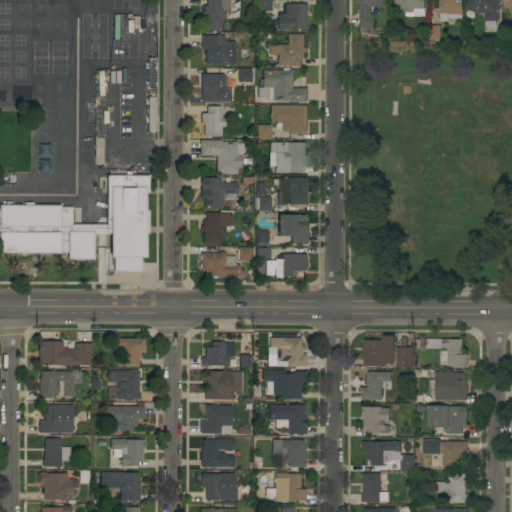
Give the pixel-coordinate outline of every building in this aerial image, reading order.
[(229,0),(229,12),(225,12),(225,19),(220,19),(221,30),(203,30),(203,16),(201,16),(201,11),(203,11),(203,5),(206,5),(206,0),(229,0)] [(270,0),(270,10),(257,10),(257,7),(254,7),(254,0),(270,0)] [(384,0),(384,6),(370,6),(370,14),(374,14),(374,29),(359,29),(359,0),(384,0)] [(424,0),(424,9),(413,9),(413,12),(404,12),(404,9),(395,9),(395,0),(424,0)] [(448,18),(448,21),(439,21),(439,14),(436,14),(436,8),(439,8),(439,0),(462,0),(462,18),(448,18)] [(499,0),(499,21),(496,21),(496,27),(486,27),(486,21),(484,21),(484,13),(478,13),(478,9),(467,9),(467,0),(499,0)] [(511,0),(511,18),(511,13),(509,13),(509,8),(503,8),(503,0),(511,0)] [(307,29),(289,29),(289,30),(277,30),(277,27),(276,27),(276,18),(277,18),(277,13),(283,13),(283,4),(307,4),(307,29)] [(440,26),(440,39),(428,39),(429,26),(440,26)] [(304,34),(304,47),(307,47),(307,53),(304,53),(304,59),(301,59),(301,66),(276,66),(276,55),(267,55),(267,44),(278,44),(286,44),(286,34),(304,34)] [(225,36),(225,42),(233,42),(233,63),(221,63),(221,64),(204,64),(204,48),(200,48),(200,35),(225,36)] [(237,68),(250,68),(250,81),(237,82),(237,68)] [(291,88),(307,88),(307,102),(287,102),(287,101),(271,101),(271,99),(267,99),(267,98),(257,98),(257,87),(261,87),(261,70),(282,70),(282,68),(288,68),(288,70),(291,70),(291,88)] [(200,74),(224,74),(224,89),(232,90),(232,102),(200,101),(200,74)] [(307,105),(307,133),(286,133),(286,131),(280,131),(280,128),(278,128),(278,123),(269,123),(269,119),(268,118),(268,114),(269,112),(269,105),(307,105)] [(221,118),(224,118),(224,127),(221,127),(221,136),(203,136),(203,124),(200,124),(200,113),(206,113),(206,106),(221,106),(221,118)] [(270,125),(270,139),(256,139),(256,125),(270,125)] [(199,155),(199,140),(220,140),(220,142),(237,142),(237,143),(243,143),(242,153),(239,153),(239,155),(241,155),(240,168),(236,168),(236,174),(215,174),(215,156),(199,155)] [(304,156),(307,156),(307,167),(301,166),(301,174),(274,173),(274,167),(269,167),(269,143),(304,144),(304,156)] [(0,205),(60,205),(60,207),(72,207),(72,224),(105,224),(105,175),(125,175),(125,173),(130,173),(130,175),(148,175),(148,192),(147,192),(147,197),(145,197),(145,211),(148,211),(147,234),(144,234),(144,258),(140,258),(140,272),(112,272),(112,258),(109,258),(109,234),(93,234),(93,260),(66,260),(66,254),(0,253),(0,205)] [(204,207),(204,198),(200,198),(200,178),(216,178),(216,179),(220,179),(220,180),(222,180),(222,182),(237,182),(237,194),(236,194),(236,200),(222,200),(222,206),(204,207)] [(306,204),(276,204),(276,191),(278,191),(278,178),(287,178),(306,178),(306,204)] [(264,183),(264,195),(256,195),(256,183),(264,183)] [(270,211),(256,210),(253,210),(253,197),(270,197),(270,211)] [(202,245),(202,231),(200,231),(200,226),(202,226),(202,220),(205,220),(205,213),(220,213),(220,214),(232,214),(232,226),(231,226),(231,229),(224,229),(224,234),(220,234),(220,245),(202,245)] [(306,243),(290,243),(290,236),(277,236),(277,215),(306,215),(306,243)] [(267,231),(267,246),(254,246),(254,231),(267,231)] [(243,261),(243,262),(241,262),(241,261),(238,261),(238,259),(236,259),(237,249),(238,249),(238,247),(251,248),(251,252),(253,252),(253,260),(251,260),(251,261),(243,261)] [(255,248),(269,248),(269,260),(255,259),(255,248)] [(216,277),(216,278),(211,278),(211,276),(204,276),(204,271),(200,271),(200,269),(199,268),(199,264),(200,264),(200,260),(199,260),(199,255),(200,255),(200,253),(219,253),(219,251),(224,252),(224,253),(224,257),(235,257),(234,264),(239,264),(239,270),(243,270),(243,277),(216,277)] [(305,254),(305,270),(295,270),(295,277),(282,276),(282,277),(274,277),(274,258),(281,259),(281,254),(305,254)] [(363,359),(362,359),(362,346),(364,346),(364,340),(382,340),(382,336),(394,336),(394,364),(383,364),(383,367),(381,367),(381,366),(363,366),(363,359)] [(144,338),(144,352),(139,352),(139,358),(138,358),(138,366),(123,366),(123,363),(120,363),(120,347),(115,347),(115,338),(144,338)] [(300,338),(300,348),(301,348),(301,353),(300,353),(300,354),(305,354),(305,366),(285,366),(285,348),(279,348),(279,338),(300,338)] [(428,349),(428,339),(462,339),(462,355),(467,355),(467,367),(447,366),(447,361),(441,361),(440,359),(440,355),(441,351),(447,351),(447,349),(428,349)] [(91,365),(75,365),(75,366),(60,366),(60,365),(38,365),(38,364),(37,364),(37,359),(38,359),(38,351),(37,351),(37,341),(62,341),(62,347),(63,347),(63,348),(70,348),(70,349),(74,349),(74,343),(90,343),(91,365)] [(200,366),(200,357),(204,357),(204,347),(210,347),(210,342),(224,342),(224,344),(232,343),(232,356),(228,356),(228,366),(200,366)] [(413,368),(396,368),(396,348),(413,348),(413,368)] [(249,367),(239,367),(239,355),(249,355),(249,367)] [(72,372),(72,397),(62,396),(62,380),(54,380),(54,383),(55,383),(55,385),(58,385),(58,391),(57,391),(57,395),(55,395),(54,399),(38,399),(38,378),(39,378),(39,371),(72,372)] [(138,374),(139,374),(139,377),(138,377),(138,391),(139,391),(139,399),(138,399),(138,400),(131,399),(131,401),(122,401),(122,399),(116,399),(116,382),(103,382),(103,371),(138,372),(138,374)] [(222,372),(222,371),(231,371),(231,372),(240,372),(240,395),(230,395),(230,400),(222,400),(222,399),(204,399),(204,392),(205,392),(205,372),(222,372)] [(300,399),(285,399),(285,396),(282,396),(282,383),(274,383),(274,374),(285,374),(285,372),(298,373),(298,372),(305,372),(304,383),(303,383),(303,386),(300,386),(300,399)] [(391,372),(391,381),(382,381),(382,385),(382,387),(381,387),(381,400),(362,400),(362,388),(367,388),(367,372),(391,372)] [(465,380),(468,380),(467,391),(467,400),(435,400),(435,391),(430,391),(430,380),(436,380),(436,372),(452,372),(452,373),(466,373),(465,380)] [(135,406),(135,402),(143,402),(143,407),(143,419),(136,419),(136,420),(137,420),(137,424),(136,424),(135,427),(132,427),(132,432),(119,432),(119,429),(113,429),(113,418),(104,418),(104,406),(135,406)] [(76,433),(39,433),(39,421),(44,421),(44,405),(76,405),(76,433)] [(304,405),(304,414),(305,414),(305,420),(304,420),(304,425),(305,425),(305,434),(291,434),(291,435),(288,435),(288,434),(286,434),(286,428),(274,428),(274,420),(268,420),(268,405),(304,405)] [(231,406),(231,426),(219,426),(219,433),(199,433),(199,421),(205,421),(205,419),(204,419),(204,415),(205,415),(205,406),(231,406)] [(428,406),(449,406),(449,407),(467,407),(467,418),(466,418),(466,427),(461,427),(461,434),(446,434),(446,430),(443,430),(443,427),(428,427),(428,406)] [(378,407),(378,408),(389,408),(389,421),(388,421),(388,422),(385,422),(385,426),(390,426),(390,433),(367,433),(367,426),(363,426),(364,416),(361,416),(361,413),(362,413),(362,409),(361,409),(361,407),(378,407)] [(200,467),(200,447),(201,447),(201,440),(214,440),(214,438),(233,438),(233,450),(230,450),(230,451),(223,451),(223,450),(217,450),(217,448),(216,448),(216,451),(219,453),(222,453),(225,455),(233,455),(233,467),(200,467)] [(60,447),(69,447),(69,461),(60,461),(60,467),(58,467),(58,469),(55,469),(55,467),(41,467),(41,457),(43,457),(43,439),(60,439),(60,447)] [(110,450),(109,440),(123,439),(123,440),(143,439),(143,442),(142,442),(142,447),(143,447),(143,449),(141,449),(141,453),(142,458),(141,458),(141,459),(137,459),(137,466),(123,466),(123,467),(120,467),(119,462),(118,462),(118,460),(120,460),(119,454),(119,449),(110,450)] [(303,440),(303,447),(304,447),(304,467),(288,467),(288,464),(285,464),(285,460),(284,460),(284,455),(271,455),(271,440),(303,440)] [(372,466),(372,461),(366,461),(366,450),(362,450),(362,441),(370,441),(370,442),(384,442),(384,441),(400,442),(400,455),(414,455),(413,470),(400,470),(400,460),(395,460),(394,461),(394,462),(387,464),(387,463),(385,464),(385,466),(372,466)] [(467,442),(467,449),(469,449),(469,454),(467,454),(459,454),(459,466),(443,466),(443,453),(439,453),(439,452),(438,452),(438,442),(467,442)] [(89,483),(78,483),(78,470),(89,470),(89,483)] [(43,487),(40,487),(40,483),(38,483),(38,473),(45,473),(61,474),(61,472),(66,472),(66,477),(65,477),(65,480),(71,480),(71,479),(73,479),(73,480),(77,480),(77,488),(72,488),(72,494),(67,494),(67,493),(65,493),(65,500),(62,500),(62,501),(59,501),(56,501),(56,500),(43,500),(43,487)] [(128,472),(128,473),(137,473),(137,482),(138,482),(138,486),(139,486),(139,493),(138,493),(138,501),(124,501),(124,502),(122,502),(122,501),(120,501),(120,488),(99,488),(99,472),(128,472)] [(299,489),(305,489),(304,501),(273,501),(273,498),(264,498),(264,489),(273,489),(273,482),(273,479),(274,479),(274,473),(286,473),(286,474),(299,474),(299,489)] [(362,473),(380,473),(380,488),(381,488),(381,491),(380,491),(380,492),(388,492),(388,501),(380,501),(380,502),(379,502),(379,504),(373,504),(373,502),(362,502),(362,501),(361,501),(361,494),(363,494),(362,473)] [(235,474),(235,501),(218,501),(218,500),(204,500),(204,487),(201,487),(201,484),(200,484),(200,474),(235,474)] [(448,482),(448,474),(465,474),(465,495),(467,495),(467,502),(465,502),(465,503),(448,503),(448,493),(432,493),(432,482),(448,482)]
